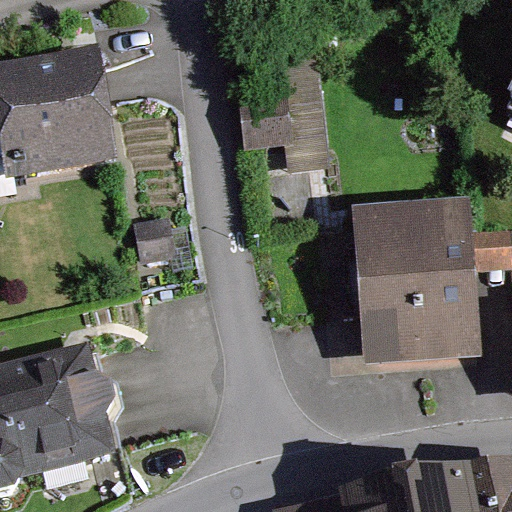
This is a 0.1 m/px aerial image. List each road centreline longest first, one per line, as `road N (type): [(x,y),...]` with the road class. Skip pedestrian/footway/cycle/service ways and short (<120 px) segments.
road 1 (residential): [(266,489),(199,0)]
road 2 (residential): [(511,448),(266,489)]
road 3 (residential): [(130,0),(0,28)]
